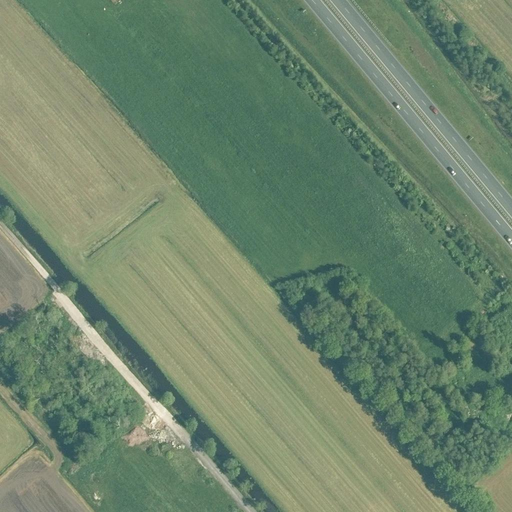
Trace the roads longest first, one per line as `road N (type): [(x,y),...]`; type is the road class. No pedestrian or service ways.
road 1 (trunk): [(311,0),(511,240)]
road 2 (trunk): [(511,209),(336,0)]
